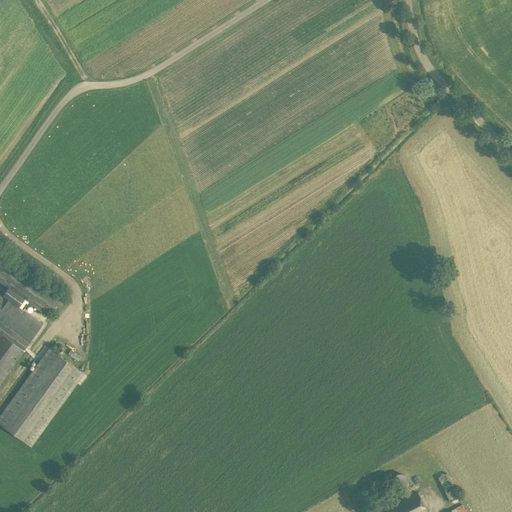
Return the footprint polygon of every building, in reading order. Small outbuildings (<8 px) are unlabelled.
[(60,299),(0,255),(0,280),(49,315),(60,299)] [(0,383),(24,351),(23,350),(42,324),(0,293),(0,383)] [(0,417),(0,424),(32,447),(83,373),(48,349),(0,417)] [(446,472),(437,477),(449,502),(459,497),(446,472)] [(401,489),(405,487),(408,484),(408,480),(406,476),(402,474),(398,473),(394,475),(392,479),(392,483),(393,486),(397,489),(401,489)] [(379,510),(379,511),(426,511),(416,492),(379,510)]
